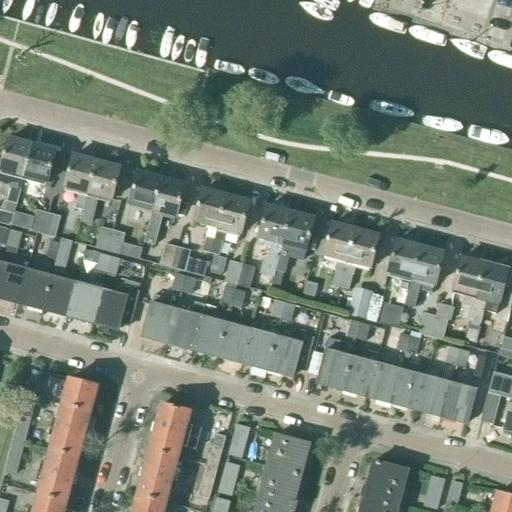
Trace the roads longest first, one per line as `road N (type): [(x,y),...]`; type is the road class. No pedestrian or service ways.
road 1 (unclassified): [(511,234),(0,103)]
road 2 (residential): [(347,428),(140,372)]
road 3 (residential): [(511,471),(347,428)]
road 4 (residential): [(140,372),(0,334)]
road 5 (residential): [(140,372),(101,511)]
